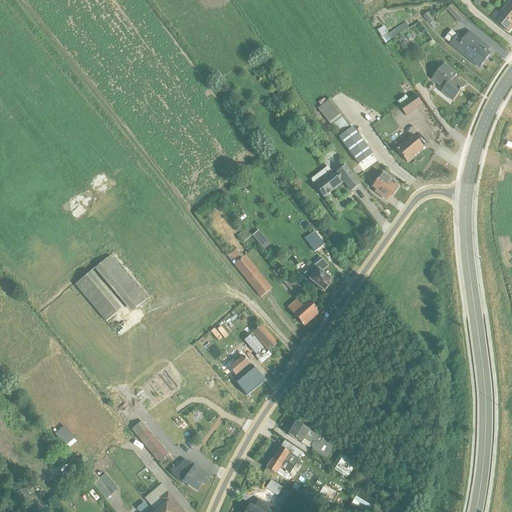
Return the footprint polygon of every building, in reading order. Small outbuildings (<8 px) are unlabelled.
[(511,0),(495,21),(509,32),(511,28),(511,0)] [(453,4),(447,10),(460,25),(466,19),(453,4)] [(430,13),(423,17),(429,25),(436,21),(430,13)] [(385,27),(378,31),(386,43),(410,28),(406,23),(389,34),(385,27)] [(452,31),(445,40),(480,68),(491,55),(487,52),(489,49),(469,33),(463,40),(452,31)] [(403,38),(398,41),(407,54),(412,51),(406,41),(405,42),(403,38)] [(445,64),(432,80),(444,90),(441,92),(453,102),(461,93),(462,93),(463,91),(462,90),(466,86),(455,78),(458,75),(445,64)] [(416,95),(400,107),(407,116),(423,105),(416,95)] [(331,99),(318,109),(338,135),(351,125),(331,99)] [(304,117),(298,121),(306,131),(312,127),(304,117)] [(412,135),(395,149),(407,162),(423,148),(412,135)] [(352,151),(344,157),(353,169),(361,163),(352,151)] [(327,167),(310,181),(323,198),(344,182),(351,192),(359,185),(345,166),(333,175),(327,167)] [(384,172),(372,188),(376,191),(375,192),(386,200),(392,192),(393,193),(397,188),(396,187),(397,186),(392,182),(393,179),(384,172)] [(135,261),(183,226),(176,217),(128,253),(135,261)] [(245,229),(237,236),(243,244),(252,237),(261,248),(265,245),(251,228),(247,231),(245,229)] [(185,229),(137,261),(143,270),(191,239),(185,229)] [(316,231),(306,238),(314,248),(323,241),(316,231)] [(152,282),(158,290),(207,257),(200,247),(199,248),(193,239),(145,272),(152,282)] [(75,240),(29,277),(44,296),(87,261),(81,253),(84,251),(75,240)] [(238,249),(227,257),(261,297),(272,289),(246,256),(244,257),(238,249)] [(260,252),(253,255),(260,268),(267,265),(260,252)] [(110,256),(94,269),(131,313),(147,300),(110,256)] [(209,258),(160,292),(167,302),(174,297),(181,307),(184,305),(189,312),(229,285),(216,266),(215,267),(209,258)] [(322,260),(304,274),(308,281),(322,291),(323,291),(325,290),(328,287),(328,285),(331,280),(321,272),(328,267),(322,260)] [(90,272),(75,286),(106,322),(121,309),(90,272)] [(288,278),(281,284),(287,290),(289,289),(297,298),(302,294),(288,278)] [(49,296),(111,376),(131,361),(69,280),(49,296)] [(297,300),(288,308),(304,326),(319,313),(307,299),(301,304),(297,300)] [(198,380),(143,311),(117,331),(172,400),(198,380)] [(259,322),(250,329),(269,352),(278,345),(259,322)] [(239,353),(220,368),(226,375),(224,376),(227,379),(229,378),(231,380),(232,379),(249,364),(239,353)] [(249,364),(232,379),(246,397),(265,381),(250,364),(249,364)] [(213,366),(204,375),(224,398),(234,390),(213,366)] [(152,416),(174,441),(191,427),(169,401),(152,416)] [(142,421),(131,430),(158,464),(169,455),(142,421)] [(296,423),(289,435),(302,443),(301,444),(308,448),(311,447),(313,452),(327,460),(335,446),(296,423)] [(284,441),(280,447),(299,459),(299,460),(303,453),(284,441)] [(280,447),(267,468),(275,474),(279,468),(286,472),(291,465),(294,467),(299,459),(280,447)] [(343,455),(333,470),(343,477),(344,476),(346,478),(356,464),(343,455)] [(185,460),(172,474),(197,491),(198,490),(202,483),(204,484),(205,483),(209,477),(185,460)] [(362,463),(359,468),(393,487),(396,483),(362,463)] [(15,466),(10,470),(18,481),(24,476),(15,466)] [(285,473),(279,481),(284,485),(287,487),(298,472),(291,467),(286,473),(285,473)] [(266,468),(263,473),(274,481),(275,480),(278,475),(275,474),(267,468),(266,468)] [(105,474),(93,484),(106,499),(118,489),(105,474)] [(414,474),(409,486),(417,491),(422,478),(414,474)] [(271,480),(266,489),(277,496),(282,488),(271,480)] [(89,485),(86,488),(92,496),(95,493),(89,485)] [(161,486),(145,499),(155,511),(163,504),(160,500),(167,493),(161,486)] [(304,486),(300,494),(308,498),(312,490),(304,486)] [(23,488),(16,493),(25,504),(32,498),(23,488)] [(405,488),(402,494),(411,498),(413,492),(405,488)] [(283,489),(279,496),(285,499),(289,493),(283,489)] [(163,504),(155,511),(183,511),(168,492),(167,493),(160,500),(163,504)] [(392,497),(389,501),(397,506),(400,502),(392,497)] [(249,506),(245,511),(275,511),(258,501),(253,509),(249,506)]
